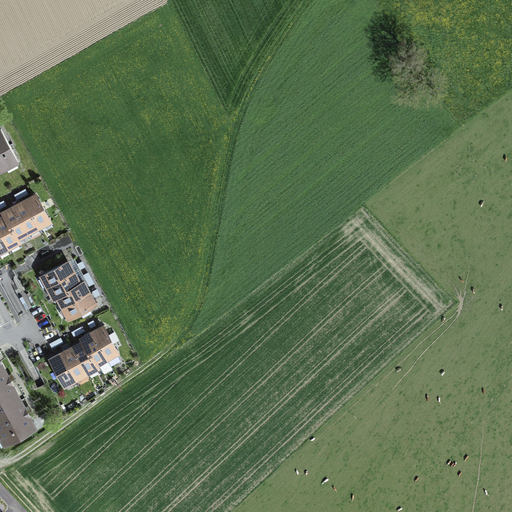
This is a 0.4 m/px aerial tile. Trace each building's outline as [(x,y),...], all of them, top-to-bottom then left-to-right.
[(1,128),(0,128),(0,169),(18,160),(1,128)] [(36,195),(25,201),(39,226),(50,220),(36,195)] [(25,201),(14,207),(28,232),(39,226),(25,201)] [(3,213),(5,216),(17,238),(28,232),(14,207),(3,213)] [(17,238),(5,216),(0,218),(0,232),(8,247),(19,241),(17,238)] [(48,287),(73,273),(67,262),(42,275),(48,287)] [(79,284),(73,273),(48,287),(54,297),(57,295),(79,284)] [(83,282),(79,284),(57,295),(63,306),(89,293),(83,282)] [(89,293),(63,306),(69,317),(80,312),(83,317),(91,312),(88,307),(95,303),(89,293)] [(104,326),(92,332),(110,365),(120,360),(116,352),(118,351),(104,326)] [(82,338),(83,341),(97,366),(100,365),(104,373),(112,368),(110,365),(92,332),(82,338)] [(86,372),(97,366),(83,341),(73,347),(86,372)] [(86,372),(73,347),(62,353),(75,378),(86,372)] [(75,378),(62,353),(51,359),(64,384),(75,378)] [(0,361),(0,403),(18,394),(1,361),(0,361)] [(18,394),(0,403),(0,433),(5,442),(35,426),(18,394)]
